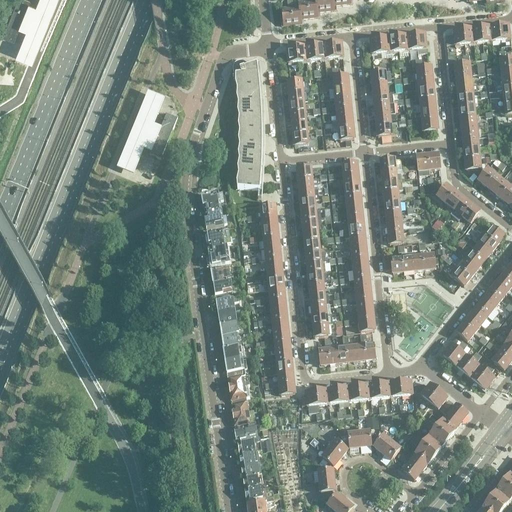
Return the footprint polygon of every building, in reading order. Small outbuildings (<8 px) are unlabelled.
[(19,26),(29,2),(25,0),(16,0),(2,38),(13,42),(19,26)] [(37,0),(36,4),(29,2),(19,26),(25,29),(15,55),(32,62),(56,0),(37,0)] [(325,13),(323,0),(314,0),(315,2),(317,17),(319,17),(319,14),(325,13)] [(333,10),(332,0),(323,0),(325,13),(336,12),(336,10),(333,10)] [(342,6),(340,0),(332,0),(333,10),(336,10),(336,7),(342,6)] [(315,2),(314,2),(315,4),(307,5),(309,20),(320,19),(319,17),(317,17),(315,2)] [(309,20),(307,5),(300,6),(300,4),(298,4),(299,9),(301,24),(303,23),(303,21),(309,20)] [(301,24),(299,9),(298,9),(298,11),(291,12),(292,27),(294,27),(303,26),(303,25),(303,23),(301,24)] [(292,27),(291,12),(283,13),(283,11),(282,11),(283,24),(281,25),(281,26),(281,28),(290,27),(292,27)] [(510,43),(509,31),(510,31),(509,29),(509,27),(506,27),(506,28),(499,29),(500,43),(505,43),(505,44),(510,43)] [(500,43),(499,29),(493,30),(493,28),(490,29),(492,45),(496,45),(496,44),(500,43)] [(492,45),(490,29),(487,29),(487,30),(481,31),(482,45),(487,45),(487,46),(492,45)] [(474,47),(472,30),(469,31),(469,32),(463,33),(465,47),(469,46),(469,47),(474,47)] [(482,45),(481,31),(475,31),(475,30),(472,30),(474,47),(478,47),(478,46),(482,45)] [(465,47),(463,33),(456,33),(456,32),(453,33),(453,35),(453,37),(454,37),(456,49),(460,49),(460,47),(465,47)] [(426,52),(425,40),(426,40),(426,38),(426,36),(422,36),(422,37),(415,38),(417,52),(422,51),(422,53),(426,52)] [(408,54),(406,37),(403,38),(404,39),(398,40),(399,54),(404,53),(404,54),(408,54)] [(417,52),(415,38),(410,38),(409,37),(406,37),(408,54),(412,54),(412,52),(417,52)] [(390,56),(388,39),(385,40),(386,41),(380,42),(381,56),(386,55),(386,56),(390,56)] [(399,54),(398,40),(392,40),(392,39),(388,39),(390,56),(395,55),(394,54),(399,54)] [(381,56),(380,42),(373,42),(373,41),(369,42),(369,44),(369,46),(371,45),(372,58),(377,57),(376,56),(381,56)] [(343,61),(342,49),(343,49),(343,46),(342,44),(339,45),(339,46),(332,47),(333,61),(338,60),(338,61),(343,61)] [(325,63),(323,46),(320,47),(320,48),(314,49),(316,63),(320,62),(320,63),(325,63)] [(333,61),(332,47),(326,47),(326,46),(323,46),(325,63),(329,62),(329,61),(333,61)] [(307,65),(305,48),(302,49),(302,50),(296,50),(298,65),(302,64),(302,65),(307,65)] [(316,63),(314,49),(308,49),(308,48),(305,48),(307,65),(311,64),(311,63),(316,63)] [(298,65),(296,50),(289,51),(289,50),(286,50),(286,52),(286,54),(287,54),(288,67),(293,66),(293,65),(298,65)] [(511,71),(511,61),(511,62),(503,63),(499,63),(500,68),(501,68),(501,73),(511,71)] [(258,76),(257,68),(257,67),(257,66),(251,68),(249,66),(247,65),(244,63),(243,63),(242,62),(241,62),(239,62),(238,62),(237,63),(236,63),(235,64),(234,65),(233,66),(233,67),(232,68),(232,69),(232,70),(232,71),(232,72),(232,73),(233,74),(233,75),(234,76),(235,77),(235,78),(236,85),(235,86),(237,92),(238,99),(237,100),(238,106),(240,105),(261,104),(260,96),(259,88),(258,76)] [(470,77),(469,67),(457,68),(456,68),(455,68),(456,79),(470,77)] [(432,81),(431,70),(429,70),(428,70),(417,71),(418,82),(432,81)] [(511,71),(501,73),(502,77),(501,77),(501,82),(511,80),(511,71)] [(385,75),(374,76),(373,76),(371,76),(372,87),(386,86),(391,85),(390,75),(385,75)] [(471,88),(470,77),(456,79),(457,89),(471,88)] [(348,89),(347,79),(346,79),(345,79),(333,80),(334,91),(348,89)] [(511,89),(511,80),(501,82),(502,86),(503,86),(503,90),(511,89)] [(433,91),(432,81),(418,82),(419,92),(433,91)] [(302,94),(301,84),(300,84),(289,85),(288,85),(289,96),(302,94)] [(387,96),(386,86),(372,87),(373,97),(387,96)] [(472,98),(471,88),(457,89),(458,100),(472,98)] [(350,100),(348,89),(334,91),(336,101),(350,100)] [(511,89),(503,90),(504,95),(503,95),(503,100),(504,99),(511,98),(511,89)] [(434,101),(433,91),(419,92),(420,103),(434,101)] [(303,105),(302,94),(289,96),(290,106),(303,105)] [(143,151),(151,154),(161,130),(153,127),(164,101),(148,95),(116,171),(133,178),(143,151)] [(388,106),(387,96),(373,97),(375,108),(388,106)] [(473,109),(472,98),(458,100),(459,110),(473,109)] [(511,107),(511,98),(504,99),(503,100),(504,104),(505,104),(505,108),(511,107)] [(351,110),(350,100),(336,101),(337,112),(351,110)] [(435,112),(434,101),(420,103),(421,113),(435,112)] [(261,111),(261,104),(240,105),(240,114),(238,114),(239,120),(240,120),(261,119),(261,111)] [(304,115),(303,105),(290,106),(291,117),(304,115)] [(389,117),(388,106),(375,108),(376,118),(389,117)] [(475,119),(473,109),(459,110),(461,121),(475,119)] [(352,121),(351,110),(337,112),(338,122),(352,121)] [(437,122),(435,112),(421,113),(422,124),(437,122)] [(306,126),(304,115),(291,117),(292,127),(306,126)] [(161,161),(177,121),(166,116),(161,130),(151,154),(150,157),(161,161)] [(390,127),(389,117),(376,118),(377,129),(390,127)] [(262,126),(261,119),(240,120),(241,128),(239,128),(238,128),(239,134),(241,134),(262,134),(262,126)] [(476,130),(475,119),(461,121),(462,131),(476,130)] [(353,131),(352,121),(338,122),(339,133),(353,131)] [(438,133),(437,122),(422,124),(424,135),(434,133),(436,133),(438,133)] [(307,136),(306,126),(292,127),(293,138),(307,136)] [(380,139),(381,139),(391,138),(396,137),(395,127),(390,127),(377,129),(378,139),(380,139)] [(478,129),(476,130),(462,131),(463,141),(477,140),(479,140),(478,129)] [(354,142),(353,131),(339,133),(340,143),(345,143),(351,142),(352,142),(354,142)] [(262,145),(262,134),(241,134),(241,142),(239,142),(238,142),(239,148),(241,148),(262,148),(262,145)] [(308,147),(307,136),(293,138),(294,148),(296,148),(298,148),(308,147)] [(478,150),(477,140),(463,141),(464,152),(478,150)] [(261,163),(262,148),(241,148),(241,156),(239,156),(238,156),(239,163),(240,163),(261,163)] [(479,161),(478,150),(464,152),(465,162),(479,161)] [(438,159),(438,157),(427,158),(429,172),(440,171),(438,159)] [(429,172),(427,158),(417,159),(417,161),(418,173),(429,172)] [(480,172),(479,161),(465,162),(466,173),(468,173),(476,172),(480,172)] [(395,173),(394,162),(383,163),(381,163),(382,174),(395,173)] [(261,171),(261,163),(240,163),(240,170),(238,170),(238,177),(240,177),(261,178),(261,171)] [(358,176),(357,166),(355,166),(343,167),(344,178),(358,176)] [(311,181),(310,171),(298,172),(297,172),(298,183),(311,181)] [(486,189),(495,178),(491,175),(492,174),(488,171),(481,181),(480,180),(479,181),(478,182),(477,183),(480,185),(486,189)] [(395,176),(395,173),(382,174),(382,181),(383,184),(396,183),(400,183),(399,176),(395,176)] [(359,187),(358,176),(344,178),(345,188),(359,187)] [(260,193),(261,178),(240,177),(239,185),(237,185),(237,191),(258,193),(260,193)] [(492,196),(502,182),(499,180),(498,181),(495,178),(486,189),(487,190),(490,193),(490,194),(492,196)] [(313,192),(311,181),(298,183),(299,193),(313,192)] [(500,200),(509,189),(505,186),(506,185),(502,182),(492,196),(494,197),(495,196),(500,200)] [(400,183),(396,183),(383,184),(384,195),(397,193),(401,192),(400,183)] [(431,195),(430,185),(428,186),(420,187),(421,196),(431,195)] [(360,197),(359,187),(345,188),(346,199),(360,197)] [(200,191),(201,199),(219,197),(218,191),(218,190),(218,188),(200,191)] [(446,206),(455,195),(446,188),(445,189),(444,190),(437,199),(446,206)] [(506,207),(511,199),(511,191),(509,189),(500,200),(504,204),(504,205),(506,207)] [(314,202),(313,192),(299,193),(300,204),(314,202)] [(398,204),(397,193),(384,195),(385,205),(398,204)] [(454,212),(463,201),(455,195),(446,206),(454,212)] [(221,213),(220,205),(219,197),(201,199),(203,208),(205,215),(221,213)] [(361,208),(360,197),(346,199),(347,209),(361,208)] [(462,219),(471,208),(463,201),(454,212),(451,216),(459,223),(462,219)] [(315,213),(314,202),(300,204),(301,214),(315,213)] [(400,214),(398,204),(385,205),(386,216),(400,214)] [(276,219),(275,208),(273,208),(261,209),(262,220),(276,219)] [(362,218),(361,208),(347,209),(348,220),(362,218)] [(479,215),(471,208),(462,219),(459,223),(467,229),(470,225),(471,226),(479,215)] [(224,229),(224,228),(223,220),(221,213),(205,215),(206,222),(205,223),(206,232),(208,231),(213,230),(224,229)] [(316,223),(315,213),(301,214),(303,225),(316,223)] [(401,225),(400,214),(386,216),(387,226),(401,225)] [(363,229),(362,218),(348,220),(349,230),(363,229)] [(277,229),(276,219),(262,220),(263,231),(277,229)] [(443,225),(438,221),(432,229),(437,233),(443,225)] [(317,234),(316,223),(303,225),(304,235),(317,234)] [(402,235),(401,225),(387,226),(388,237),(402,235)] [(278,240),(277,229),(263,231),(264,241),(278,240)] [(365,239),(363,229),(349,230),(350,241),(365,239)] [(502,238),(493,230),(486,239),(497,248),(504,239),(502,238)] [(227,250),(227,248),(225,234),(224,234),(214,235),(209,236),(207,237),(207,238),(206,240),(206,244),(208,246),(208,247),(209,246),(210,252),(227,250)] [(318,244),(317,234),(304,235),(305,245),(318,244)] [(403,246),(402,235),(388,237),(390,247),(391,247),(393,247),(403,246)] [(366,250),(365,239),(350,241),(352,251),(366,250)] [(497,248),(486,239),(479,247),(490,256),(497,248)] [(279,250),(278,240),(264,241),(265,252),(279,250)] [(319,255),(318,244),(305,245),(306,256),(319,255)] [(490,256),(479,247),(473,255),(484,264),(490,256)] [(230,266),(227,250),(210,252),(211,259),(210,259),(210,260),(209,261),(210,266),(211,268),(212,268),(221,267),(230,266)] [(280,261),(279,250),(265,252),(266,262),(280,261)] [(367,260),(366,250),(352,251),(353,262),(367,260)] [(320,265),(319,255),(306,256),(306,259),(307,266),(320,265)] [(484,264),(473,255),(466,263),(477,272),(484,264)] [(434,260),(433,258),(423,259),(424,272),(435,271),(435,269),(435,268),(434,266),(438,266),(437,259),(434,260)] [(424,272),(423,259),(412,260),(414,274),(424,272)] [(368,270),(367,260),(353,262),(354,272),(368,270)] [(414,274),(412,260),(402,261),(403,275),(414,274)] [(281,271),(280,261),(266,262),(267,273),(281,271)] [(403,275),(402,261),(391,262),(392,273),(392,274),(393,276),(403,275)] [(477,272),(466,263),(459,271),(471,280),(477,272)] [(324,265),(320,265),(307,266),(308,277),(321,275),(325,275),(324,265)] [(471,280),(459,271),(455,268),(448,276),(453,280),(461,287),(462,288),(464,289),(471,280)] [(369,281),(368,270),(354,272),(355,282),(369,281)] [(511,271),(510,270),(503,278),(511,285),(511,271)] [(282,281),(281,271),(267,273),(268,283),(282,281)] [(230,283),(229,274),(228,272),(213,274),(211,274),(212,283),(212,284),(213,286),(230,283)] [(323,286),(321,275),(308,277),(309,287),(323,286)] [(511,288),(511,285),(503,278),(497,286),(507,295),(511,288)] [(284,292),(282,281),(268,283),(270,293),(284,292)] [(370,291),(369,281),(355,282),(356,293),(370,291)] [(232,295),(230,283),(213,286),(213,289),(215,298),(232,295)] [(324,296),(323,286),(309,287),(310,295),(310,298),(324,296)] [(507,295),(497,286),(490,294),(500,303),(507,295)] [(371,302),(370,291),(356,293),(357,303),(371,302)] [(285,302),(284,292),(270,293),(271,304),(285,302)] [(500,303),(490,294),(483,303),(494,311),(500,303)] [(233,301),(233,298),(232,295),(215,298),(215,301),(216,304),(233,301)] [(325,307),(324,296),(310,298),(312,308),(325,307)] [(235,313),(233,301),(216,304),(218,316),(235,313)] [(286,313),(285,302),(271,304),(272,314),(286,313)] [(372,312),(371,302),(357,303),(358,314),(372,312)] [(494,311),(483,303),(477,311),(487,319),(494,311)] [(326,317),(325,307),(312,308),(312,316),(313,319),(326,317)] [(487,319),(477,311),(470,319),(481,327),(487,319)] [(373,323),(372,312),(358,314),(359,324),(373,323)] [(237,325),(235,313),(218,316),(219,328),(220,328),(237,325)] [(287,323),(286,313),(272,314),(273,325),(287,323)] [(327,328),(326,317),(313,319),(314,329),(327,328)] [(481,327),(470,319),(464,327),(474,336),(481,327)] [(415,332),(424,340),(433,330),(424,322),(415,332)] [(288,334),(287,323),(273,325),(274,335),(288,334)] [(375,333),(373,323),(359,324),(361,335),(372,334),(375,333)] [(239,337),(237,325),(220,328),(221,337),(221,340),(239,337)] [(467,344),(474,336),(464,327),(457,336),(458,337),(467,344)] [(328,338),(327,328),(314,329),(315,340),(316,340),(328,338)] [(289,344),(288,334),(274,335),(275,346),(289,344)] [(241,349),(239,337),(221,340),(222,342),(223,351),(241,349)] [(290,355),(289,344),(275,346),(276,356),(290,355)] [(444,360),(449,364),(458,353),(455,350),(455,349),(452,346),(444,356),(443,355),(442,357),(441,359),(443,361),(444,360)] [(374,359),(373,347),(369,347),(369,348),(364,349),(366,363),(373,362),(373,363),(376,363),(376,361),(376,359),(374,359)] [(357,365),(355,348),(350,349),(350,350),(346,351),(348,365),(354,364),(354,365),(357,365)] [(366,363),(364,349),(360,349),(360,348),(355,348),(357,365),(360,365),(360,363),(366,363)] [(511,352),(506,348),(499,356),(511,365),(511,362),(511,352)] [(241,349),(223,351),(223,352),(225,364),(242,361),(241,349)] [(339,367),(337,350),(332,351),(333,352),(328,352),(330,367),(336,366),(336,367),(339,367)] [(348,365),(346,351),(342,351),(342,350),(337,350),(339,367),(342,367),(342,365),(348,365)] [(330,367),(328,352),(324,353),(323,352),(319,352),(320,365),(319,365),(319,367),(320,369),(323,369),(323,367),(330,367)] [(462,356),(458,353),(449,364),(454,368),(453,369),(456,371),(466,358),(463,355),(462,356)] [(291,365),(290,355),(276,356),(277,367),(291,365)] [(511,365),(499,356),(493,364),(501,371),(503,372),(504,373),(511,365)] [(463,376),(472,364),(469,361),(470,360),(466,358),(456,371),(458,373),(459,372),(463,376)] [(244,373),(242,361),(225,364),(227,376),(244,373)] [(470,382),(480,369),(477,366),(476,367),(472,364),(463,376),(468,379),(467,380),(470,382)] [(292,375),(291,365),(277,367),(278,377),(292,375)] [(478,387),(486,376),(483,373),(484,372),(480,369),(470,382),(472,384),(473,383),(478,387)] [(245,379),(245,376),(244,373),(227,376),(227,379),(228,381),(243,379),(245,379)] [(294,386),(292,375),(278,377),(279,387),(294,386)] [(487,390),(494,380),(491,378),(490,378),(486,376),(478,387),(483,391),(482,392),(485,394),(486,393),(488,391),(487,390)] [(244,385),(243,379),(228,381),(229,392),(245,390),(248,389),(250,389),(249,384),(244,385)] [(411,386),(411,384),(400,385),(401,399),(412,398),(411,386)] [(401,399),(400,385),(390,386),(391,400),(401,399)] [(295,397),(294,386),(279,387),(281,398),(293,397),(295,397)] [(391,400),(390,386),(379,388),(381,401),(391,400)] [(430,405),(439,394),(430,387),(429,388),(428,390),(421,398),(430,405)] [(381,401),(379,388),(369,389),(370,402),(381,401)] [(229,392),(231,403),(246,401),(250,400),(248,389),(245,390),(229,392)] [(370,402),(369,389),(358,390),(360,403),(370,402)] [(360,403),(358,390),(348,391),(349,404),(360,403)] [(349,404),(348,391),(337,392),(339,405),(349,404)] [(339,405),(337,392),(327,393),(328,407),(339,405)] [(328,407),(327,393),(316,394),(318,408),(328,407)] [(318,408),(316,394),(306,395),(306,397),(306,399),(307,409),(318,408)] [(446,401),(447,401),(439,394),(430,405),(438,412),(442,407),(446,401)] [(248,416),(247,405),(231,407),(233,418),(248,416)] [(467,417),(456,408),(449,417),(461,425),(467,417)] [(233,418),(235,429),(255,426),(254,415),(248,416),(233,418)] [(461,425),(449,417),(443,425),(454,434),(454,433),(461,425)] [(391,418),(383,419),(384,427),(392,426),(391,418)] [(377,419),(366,420),(367,432),(379,430),(377,419)] [(454,434),(443,425),(442,424),(436,432),(448,442),(455,434),(454,433),(454,434)] [(256,428),(250,429),(235,431),(237,443),(257,440),(256,428)] [(448,442),(436,432),(429,441),(442,451),(448,442)] [(371,448),(370,442),(370,435),(359,436),(360,450),(371,449),(371,448)] [(360,450),(359,436),(348,437),(349,445),(350,451),(360,450)] [(382,456),(391,445),(383,439),(378,445),(374,449),(374,450),(382,456)] [(442,451),(429,441),(422,449),(435,459),(442,451)] [(261,455),(260,443),(258,444),(238,447),(239,458),(256,456),(261,455)] [(347,452),(342,449),(336,444),(329,452),(340,461),(347,453),(347,452)] [(394,459),(400,452),(391,445),(382,456),(391,463),(394,459)] [(435,459),(422,449),(416,457),(416,458),(417,458),(428,466),(427,467),(428,467),(435,459)] [(340,461),(329,452),(322,461),(328,465),(333,469),(333,470),(340,461)] [(261,467),(260,460),(256,461),(256,456),(239,458),(241,470),(261,467)] [(428,466),(417,458),(416,458),(410,466),(421,475),(427,467),(428,466)] [(421,475),(410,466),(403,474),(414,483),(421,475)] [(259,479),(258,473),(262,473),(261,467),(241,470),(243,481),(259,479)] [(332,473),(326,473),(318,474),(320,485),(334,483),(333,473),(332,473)] [(264,490),(263,478),(259,479),(243,481),(245,493),(264,490)] [(511,479),(510,479),(511,478),(510,478),(503,486),(511,493),(511,479)] [(335,494),(334,486),(334,483),(320,485),(321,496),(328,495),(334,494),(335,494)] [(511,500),(511,493),(503,486),(496,494),(509,504),(511,500)] [(245,493),(246,503),(266,500),(266,496),(265,490),(264,490),(245,493)] [(502,511),(509,504),(496,494),(490,503),(501,511),(502,511)] [(332,511),(337,511),(345,503),(336,497),(332,502),(327,508),(332,511)] [(351,511),(353,510),(345,503),(337,511),(351,511)] [(501,511),(490,503),(483,511),(484,511),(501,511)]
